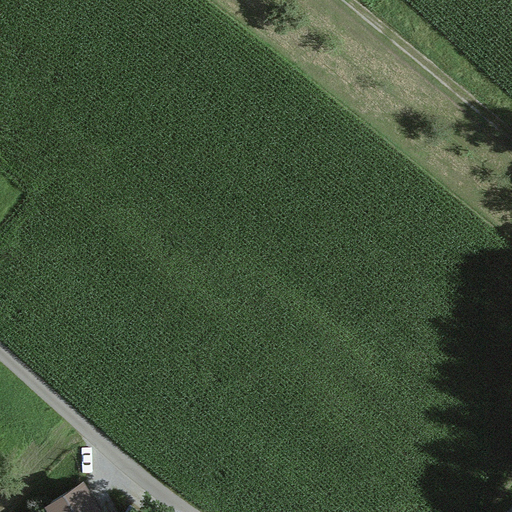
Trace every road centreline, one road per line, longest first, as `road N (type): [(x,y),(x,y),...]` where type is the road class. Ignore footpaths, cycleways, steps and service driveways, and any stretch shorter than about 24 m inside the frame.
road 1 (residential): [(0,355),(106,451),(196,511)]
road 2 (track): [(352,0),(511,136)]
